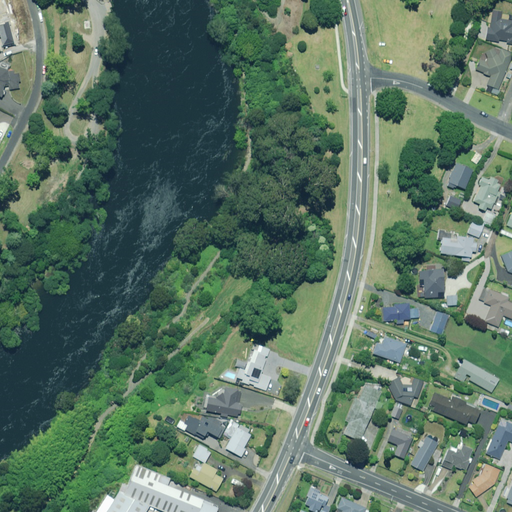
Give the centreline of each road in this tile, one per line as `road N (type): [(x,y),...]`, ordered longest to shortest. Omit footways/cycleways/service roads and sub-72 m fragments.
road 1 (secondary): [(359,79),(349,275),(291,446)]
road 2 (residential): [(28,0),(38,64),(0,167)]
road 3 (residential): [(444,511),(291,446)]
road 4 (residential): [(511,130),(410,83),(359,79)]
